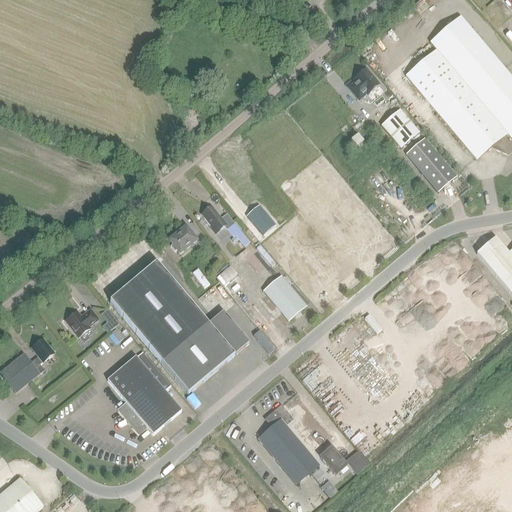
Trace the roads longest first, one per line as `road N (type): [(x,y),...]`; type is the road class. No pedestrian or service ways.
road 1 (unclassified): [(0,425),(88,485),(128,489),(154,476),(432,239),(511,216)]
road 2 (tertiary): [(0,311),(383,0)]
road 3 (unknown): [(314,340),(360,406),(373,412),(391,405),(412,380),(414,359),(364,297)]
